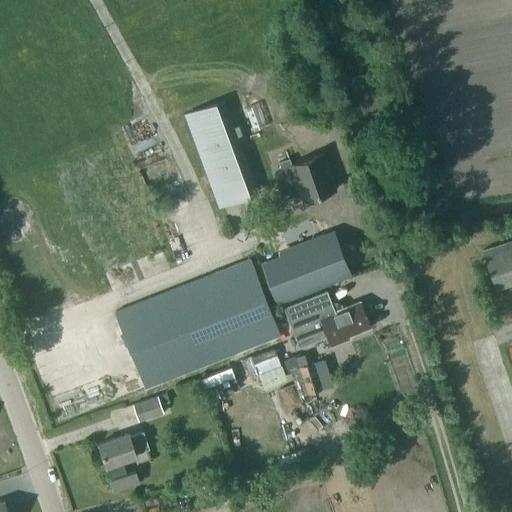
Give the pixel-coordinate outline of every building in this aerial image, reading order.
[(236,134),(241,133),(238,123),(233,125),(224,101),(184,115),(217,207),(257,192),(251,175),(236,134)] [(274,173),(284,201),(303,195),(305,202),(337,190),(323,152),(291,163),(289,158),(278,162),(282,170),(274,173)] [(511,239),(482,249),(495,288),(511,282),(511,239)] [(273,287),(281,306),(352,278),(337,240),(283,260),(266,267),(269,275),(273,287)] [(115,311),(146,391),(280,339),(262,291),(257,279),(250,260),(115,311)] [(283,310),(298,350),(327,339),(330,348),(345,343),(343,340),(369,330),(360,306),(335,316),(327,294),(283,310)] [(288,361),(299,396),(322,389),(313,361),(311,362),(309,356),(297,360),(296,358),(288,361)] [(281,366),(259,374),(263,383),(285,375),(281,366)] [(156,396),(160,405),(169,402),(165,392),(156,396)] [(160,405),(156,396),(132,405),(138,422),(163,413),(160,405)] [(107,469),(108,468),(113,481),(112,482),(116,493),(139,485),(135,473),(126,476),(122,464),(137,459),(136,457),(150,452),(144,435),(130,439),(129,435),(99,446),(107,469)]
